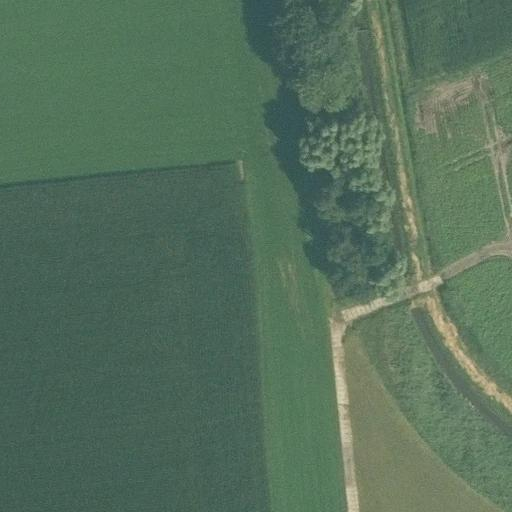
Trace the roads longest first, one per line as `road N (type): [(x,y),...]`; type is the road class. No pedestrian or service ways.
road 1 (track): [(374,0),(435,312),(458,353),(511,409)]
road 2 (track): [(447,278),(336,321),(353,511)]
